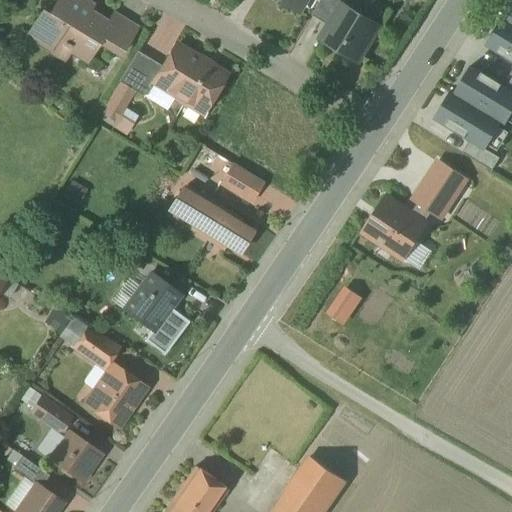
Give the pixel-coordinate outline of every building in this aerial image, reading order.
[(85,0),(46,0),(22,38),(82,76),(97,51),(118,64),(137,32),(85,0)] [(282,0),(300,10),(305,0),(282,0)] [(321,0),(312,15),(329,26),(342,4),(343,5),(346,0),(321,0)] [(511,0),(509,0),(501,14),(511,20),(511,0)] [(343,5),(342,4),(329,26),(321,40),(358,61),(379,27),(343,5)] [(511,20),(501,14),(485,42),(511,58),(511,20)] [(172,44),(143,95),(201,129),(231,77),(200,60),(172,44)] [(511,88),(503,83),(469,62),(452,90),(503,121),(511,106),(511,88)] [(511,67),(503,83),(511,88),(511,67)] [(503,121),(452,90),(435,118),(469,139),(486,149),(503,121)] [(486,149),(469,139),(462,151),(490,169),(497,157),(486,149)] [(436,158),(410,198),(443,220),(469,179),(436,158)] [(263,183),(232,164),(220,185),(250,204),(263,183)] [(196,199),(181,190),(169,210),(239,253),(251,232),(237,224),(241,219),(199,194),(196,199)] [(430,221),(384,191),(357,231),(403,261),(430,221)] [(151,274),(123,310),(153,332),(180,296),(151,274)] [(84,323),(66,349),(101,374),(108,363),(119,347),(84,323)] [(403,381),(413,362),(383,346),(372,365),(403,381)] [(151,393),(108,363),(101,374),(77,408),(120,437),(151,393)] [(106,454),(63,427),(41,459),(81,487),(106,454)] [(326,511),(348,482),(305,455),(264,511),(326,511)] [(213,511),(230,487),(189,461),(156,511),(213,511)] [(53,511),(61,502),(29,483),(7,511),(53,511)]
